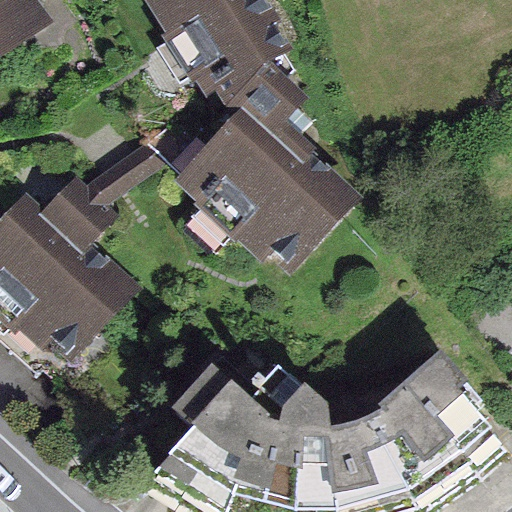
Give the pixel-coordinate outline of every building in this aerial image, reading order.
[(0,0),(0,51),(41,22),(25,0),(0,0)] [(363,191),(287,123),(306,92),(274,59),(296,44),(268,0),(149,0),(207,100),(216,90),(230,115),(175,179),(283,280),(363,191)] [(80,178),(46,217),(83,250),(117,214),(107,204),(139,180),(117,161),(86,185),(80,178)] [(46,217),(30,202),(0,236),(0,308),(67,367),(132,292),(83,250),(46,217)] [(150,473),(202,511),(438,511),(484,482),(511,455),(436,350),(380,403),(361,417),(332,423),(330,402),(305,381),(281,405),(278,420),(212,365),(171,405),(194,423),(150,473)]
